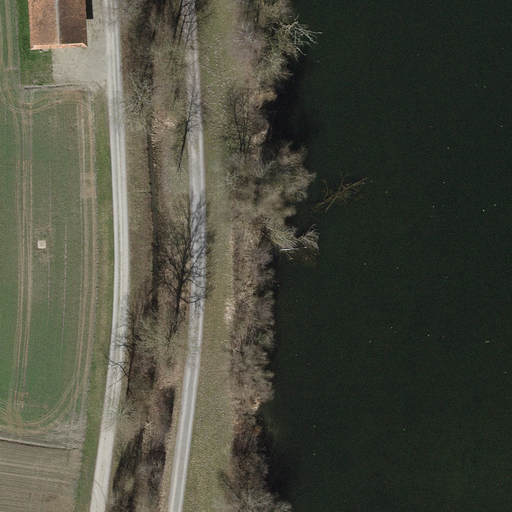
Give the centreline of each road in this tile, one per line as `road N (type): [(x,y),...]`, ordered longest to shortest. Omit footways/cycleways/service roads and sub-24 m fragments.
road 1 (track): [(97,511),(113,403),(122,222),(108,0)]
road 2 (track): [(173,511),(199,250),(187,0)]
